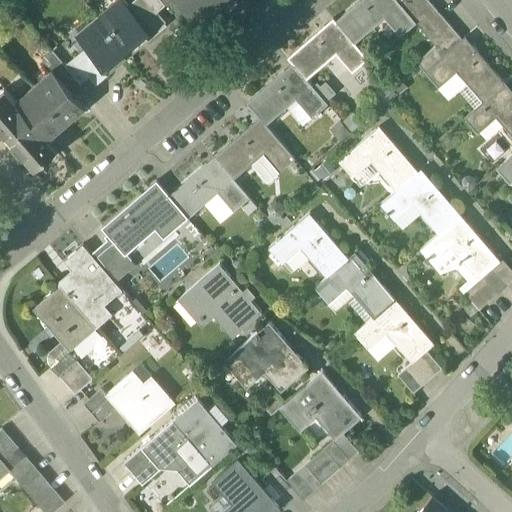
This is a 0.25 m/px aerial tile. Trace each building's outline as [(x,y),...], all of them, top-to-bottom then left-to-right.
[(136,0),(128,8),(121,0),(119,0),(98,18),(129,55),(164,26),(155,14),(142,0),(136,0)] [(166,5),(161,0),(142,0),(155,14),(166,5)] [(172,0),(196,28),(229,0),(231,0),(232,0),(231,0),(172,0)] [(359,0),(335,21),(354,43),(383,17),(400,36),(415,22),(412,19),(404,10),(395,0),(359,0)] [(395,0),(404,10),(415,0),(395,0)] [(427,0),(415,0),(404,10),(412,19),(430,3),(427,0)] [(430,3),(412,19),(415,22),(420,28),(438,12),(430,3)] [(438,12),(420,28),(428,37),(446,21),(438,12)] [(129,55),(98,18),(75,37),(88,53),(76,63),(88,78),(94,84),(129,55)] [(333,19),(287,58),(292,64),(306,79),(335,54),(351,72),(367,58),(354,43),(335,21),(333,19)] [(446,21),(428,37),(436,46),(454,30),(446,21)] [(454,30),(436,46),(444,55),(462,39),(454,30)] [(504,82),(465,37),(462,39),(444,55),(424,72),(438,87),(456,71),(482,101),(504,82)] [(436,46),(417,62),(424,72),(444,55),(436,46)] [(64,66),(52,51),(42,60),(55,76),(56,75),(71,92),(80,84),(64,66)] [(76,63),(72,58),(64,66),(80,84),(88,78),(76,63)] [(306,79),(292,64),(247,103),(260,118),(265,125),(295,99),(311,117),(327,104),(306,79)] [(71,92),(56,75),(55,76),(38,91),(66,123),(84,107),(71,92)] [(511,92),(504,82),(482,101),(464,117),(477,133),(495,117),(511,136),(511,92)] [(20,106),(6,90),(0,94),(0,130),(5,136),(4,137),(11,145),(12,144),(23,158),(35,171),(58,151),(20,106)] [(66,123),(38,91),(20,106),(48,139),(66,123)] [(260,118),(215,158),(233,179),(263,153),(279,172),(294,158),(265,125),(260,118)] [(418,173),(379,127),(339,162),(352,177),(371,161),(396,191),(418,173)] [(511,154),(496,169),(510,184),(511,182),(511,154)] [(215,158),(169,197),(187,218),(188,219),(218,193),(233,211),(249,198),(233,179),(215,158)] [(396,191),(381,205),(394,220),(412,204),(438,234),(460,216),(421,170),(418,173),(396,191)] [(156,182),(102,229),(112,241),(124,256),(126,254),(164,221),(172,231),(187,218),(169,197),(156,182)] [(348,259),(308,214),(268,248),(282,264),(300,248),(326,278),(348,259)] [(499,262),(460,216),(438,234),(420,250),(433,266),(452,250),(478,280),(483,276),(492,268),(499,262)] [(124,256),(112,241),(94,256),(112,277),(131,260),(126,254),(124,256)] [(94,256),(83,245),(63,262),(73,273),(59,285),(97,328),(112,314),(100,300),(118,285),(112,277),(94,256)] [(394,299),(355,254),(326,278),(315,288),(328,303),(346,288),(372,317),(394,299)] [(511,281),(511,270),(502,259),(499,262),(492,268),(508,285),(511,281)] [(260,312),(219,264),(182,296),(202,320),(214,310),(235,335),(260,312)] [(508,285),(492,268),(483,276),(498,294),(508,285)] [(498,294),(483,276),(478,280),(473,284),(489,302),(498,294)] [(489,302),(473,284),(464,292),(479,311),(489,302)] [(97,328),(59,285),(32,308),(70,351),(97,328)] [(372,317),(354,333),(367,349),(385,333),(412,363),(417,359),(426,351),(434,344),(394,299),(372,317)] [(285,340),(269,321),(224,361),(240,380),(258,364),(281,391),(308,367),(297,354),(292,358),(281,344),(285,340)] [(442,369),(426,351),(417,359),(432,377),(442,369)] [(432,377),(417,359),(412,363),(408,367),(424,385),(432,377)] [(76,361),(58,376),(67,386),(85,371),(76,361)] [(408,367),(398,375),(414,393),(424,385),(408,367)] [(85,371),(67,386),(74,395),(92,379),(85,371)] [(362,417),(322,371),(284,404),(280,407),(295,425),(308,414),(310,416),(313,413),(335,439),(341,433),(362,417)] [(133,372),(107,395),(117,407),(140,433),(174,403),(156,383),(148,390),(133,372)] [(102,389),(85,405),(99,422),(117,407),(107,395),(102,389)] [(276,394),(262,405),(270,415),(280,407),(284,404),(276,394)] [(237,444),(198,399),(173,420),(212,465),(237,444)] [(212,465),(173,420),(142,447),(150,456),(161,468),(177,469),(190,484),(212,465)] [(1,428),(0,429),(0,445),(9,437),(1,428)] [(358,452),(341,433),(335,439),(332,441),(349,460),(358,452)] [(9,437),(0,445),(0,460),(0,461),(17,446),(9,437)] [(340,468),(349,460),(332,441),(323,449),(340,468)] [(17,446),(0,461),(8,470),(25,455),(17,446)] [(142,447),(124,463),(132,472),(150,456),(142,447)] [(340,468),(323,449),(314,457),(331,476),(340,468)] [(8,470),(7,470),(15,480),(33,464),(25,455),(8,470)] [(150,456),(132,472),(142,484),(161,468),(150,456)] [(331,476),(314,457),(305,464),(322,484),(331,476)] [(0,476),(7,470),(8,470),(0,461),(0,460),(0,476)] [(272,511),(278,507),(238,461),(214,482),(237,509),(233,511),(272,511)] [(33,464),(15,480),(23,489),(41,474),(33,464)] [(313,492),(322,484),(305,464),(296,472),(313,492)] [(313,492),(296,472),(287,480),(304,500),(313,492)] [(41,474),(23,489),(31,498),(49,483),(41,474)] [(49,483),(31,498),(38,507),(56,492),(49,483)] [(56,492),(38,507),(42,511),(51,511),(64,501),(56,492)] [(449,511),(432,496),(418,511),(449,511)]
